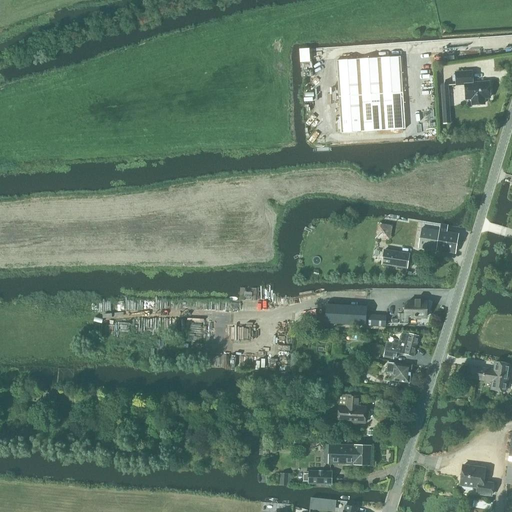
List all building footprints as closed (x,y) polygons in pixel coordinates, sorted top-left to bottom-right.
[(405,129),(403,93),(401,57),(337,61),(339,97),(341,133),(405,129)] [(472,99),(472,105),(484,104),(484,98),(490,98),(489,82),(472,83),(471,72),(455,73),(456,85),(465,85),(466,99),(472,99)] [(440,85),(442,106),(447,106),(447,97),(448,97),(449,97),(448,85),(440,85)] [(451,124),(450,112),(442,113),(443,124),(451,124)] [(421,228),(418,248),(455,254),(458,234),(446,232),(447,226),(440,225),(439,231),(421,228)] [(384,250),(382,264),(407,268),(409,254),(384,250)] [(406,318),(426,318),(426,302),(410,302),(410,306),(406,305),(406,314),(400,314),(400,324),(406,324),(406,318)] [(326,324),(385,327),(386,316),(366,315),(366,307),(327,305),(326,324)] [(391,348),(386,347),(384,355),(396,358),(397,353),(414,357),(419,336),(410,333),(409,335),(402,333),(400,340),(394,338),(391,348)] [(333,373),(350,374),(350,363),(333,362),(333,373)] [(388,362),(387,374),(393,374),(392,381),(409,383),(412,365),(394,363),(388,362)] [(505,392),(509,365),(495,362),(494,370),(468,367),(467,378),(492,382),(491,390),(505,392)] [(338,405),(337,421),(364,423),(365,407),(358,407),(359,396),(345,395),(339,395),(339,405),(338,405)] [(370,465),(370,446),(354,446),(328,445),(328,464),(353,465),(370,465)] [(491,496),(493,484),(483,483),(485,469),(463,466),(460,486),(478,488),(477,494),(491,496)] [(308,485),(330,485),(331,473),(309,472),(308,485)] [(335,501),(311,498),(310,504),(327,506),(326,508),(334,509),(335,501)]
